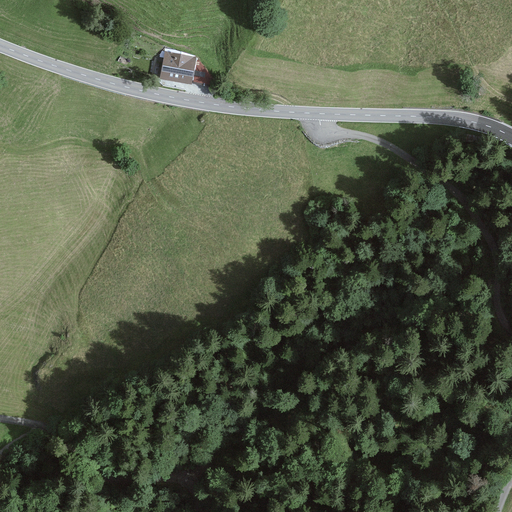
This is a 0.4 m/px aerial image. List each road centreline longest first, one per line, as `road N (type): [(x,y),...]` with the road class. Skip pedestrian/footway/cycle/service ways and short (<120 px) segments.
road 1 (tertiary): [(0,44),(167,96),(250,109),(459,119),(511,136)]
road 2 (track): [(319,114),(326,128),(383,143),(458,192),(493,244),(497,309),(511,333)]
road 3 (track): [(197,511),(194,493),(178,479),(111,479),(46,426),(0,417)]
